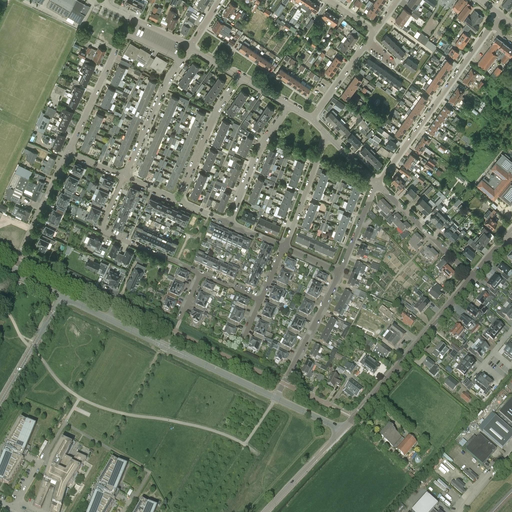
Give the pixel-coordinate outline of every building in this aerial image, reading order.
[(80,23),(89,7),(76,0),(49,0),(46,6),(67,18),(68,16),(80,23)] [(132,0),(129,6),(134,9),(138,0),(132,0)] [(146,0),(141,0),(141,2),(138,0),(134,9),(140,11),(141,8),(144,9),(148,1),(146,0)] [(203,10),(206,4),(200,0),(197,6),(194,4),(192,7),(198,10),(199,7),(203,10)] [(313,3),(308,0),(303,0),(302,2),(300,5),(300,6),(307,11),(313,3)] [(369,0),(365,5),(367,7),(376,13),(379,8),(373,3),(369,0)] [(379,8),(383,3),(378,0),(375,0),(373,3),(379,8)] [(421,4),(418,2),(414,0),(409,0),(407,3),(415,9),(413,12),(419,16),(421,13),(417,10),(421,4)] [(467,1),(465,0),(458,0),(452,8),(458,13),(467,1)] [(230,3),(226,8),(234,14),(235,13),(233,11),(236,7),(230,3)] [(284,6),(280,3),(274,12),(278,15),(284,6)] [(310,13),(311,12),(314,14),(319,7),(313,3),(307,11),(306,13),(308,14),(309,14),(310,13)] [(457,16),(463,20),(466,16),(465,16),(471,8),(466,4),(457,16)] [(159,7),(158,8),(154,6),(149,16),(156,20),(159,15),(162,9),(159,7)] [(372,18),(376,13),(367,7),(366,9),(368,11),(366,13),(372,18)] [(234,15),(234,14),(226,8),(223,14),(229,18),(232,13),(234,15)] [(403,9),(399,14),(406,19),(410,22),(413,17),(416,19),(419,16),(413,12),(411,14),(410,14),(403,9)] [(170,10),(166,18),(165,20),(168,21),(167,25),(173,28),(178,19),(174,18),(176,13),(170,10)] [(189,28),(189,27),(191,24),(192,25),(195,21),(192,19),(194,14),(191,12),(189,11),(186,15),(190,17),(187,21),(185,26),(184,25),(180,32),(186,34),(189,28)] [(329,20),(332,15),(326,11),(321,18),(325,21),(326,19),(329,20)] [(467,24),(463,28),(467,31),(471,27),(475,31),(479,26),(477,25),(483,18),(474,11),(469,18),(466,16),(463,20),(464,21),(464,22),(467,24)] [(402,25),(406,19),(399,14),(395,20),(402,25)] [(329,24),(333,27),(338,20),(332,15),(329,20),(327,23),(329,24)] [(286,22),(278,17),(276,20),(283,26),(285,28),(288,24),(288,23),(286,22)] [(309,29),(314,20),(311,19),(306,27),(309,29)] [(229,27),(224,25),(218,20),(215,25),(229,33),(231,29),(229,27)] [(285,28),(288,29),(293,33),(296,29),(291,25),(288,23),(288,24),(285,28)] [(231,35),(229,33),(215,25),(212,29),(219,33),(225,37),(226,36),(230,38),(231,35)] [(467,31),(463,28),(461,27),(457,33),(460,35),(458,38),(465,43),(469,37),(465,34),(467,31)] [(348,34),(346,37),(346,38),(347,39),(353,43),(357,38),(351,34),(352,33),(350,32),(348,34)] [(416,39),(420,42),(425,36),(421,32),(416,39)] [(79,41),(84,43),(86,38),(79,35),(77,39),(79,40),(79,41)] [(381,40),(386,45),(391,39),(386,35),(381,40)] [(429,39),(425,36),(420,42),(424,45),(429,39)] [(342,43),(344,44),(350,48),(353,43),(347,39),(346,38),(343,43),(342,43)] [(462,48),(465,43),(458,38),(456,40),(454,38),(450,43),(456,47),(457,44),(462,48)] [(500,41),(496,38),(492,43),(493,43),(478,63),(478,64),(476,66),(484,72),(496,57),(504,63),(510,56),(511,53),(511,49),(500,41)] [(391,39),(386,45),(390,49),(395,43),(391,39)] [(433,51),(436,46),(428,40),(424,45),(433,51)] [(346,54),(350,48),(344,44),(342,43),(343,43),(341,42),(337,48),(340,50),(341,50),(346,54)] [(390,49),(395,53),(400,48),(395,43),(390,49)] [(456,47),(450,43),(445,50),(455,57),(458,52),(454,49),(456,47)] [(91,48),(88,47),(88,46),(83,44),(81,47),(87,49),(90,51),(96,53),(95,53),(103,57),(105,51),(98,47),(97,50),(91,48)] [(124,53),(134,59),(140,48),(139,49),(130,44),(124,53)] [(244,53),(247,47),(242,44),(239,49),(244,53)] [(400,48),(395,53),(399,58),(401,56),(404,57),(408,53),(407,52),(408,52),(402,46),(400,48)] [(247,47),(244,53),(248,56),(252,50),(247,47)] [(150,54),(140,48),(134,59),(135,59),(135,58),(144,64),(143,66),(146,67),(152,57),(149,56),(150,54)] [(252,50),(248,56),(253,59),(257,53),(252,50)] [(93,55),(94,56),(93,59),(100,63),(103,57),(95,53),(96,53),(94,53),(93,55)] [(257,53),(253,59),(258,62),(262,57),(257,53)] [(403,63),(408,67),(412,61),(407,57),(410,54),(408,53),(404,57),(406,59),(403,63)] [(154,59),(152,57),(146,67),(148,69),(151,66),(161,72),(166,62),(156,56),(154,59)] [(258,62),(263,66),(267,60),(262,57),(258,62)] [(335,57),(331,62),(338,66),(341,61),(335,57)] [(364,64),(369,67),(373,62),(368,58),(364,64)] [(83,62),(81,68),(92,73),(94,67),(90,65),(91,62),(85,59),(83,62)] [(444,59),(441,64),(442,65),(448,70),(452,65),(444,59)] [(267,60),(263,66),(268,69),(272,63),(267,60)] [(418,65),(412,61),(408,67),(413,71),(418,65)] [(193,62),(189,68),(195,72),(199,67),(193,62)] [(334,71),(338,66),(331,62),(328,66),(334,71)] [(373,62),(369,67),(373,71),(377,65),(373,62)] [(119,65),(116,71),(123,74),(125,68),(119,65)] [(377,65),(373,71),(378,74),(382,69),(377,65)] [(445,74),(448,70),(442,65),(439,70),(445,74)] [(331,76),(334,71),(328,66),(324,71),(331,76)] [(493,72),(489,77),(494,80),(497,76),(502,70),(497,66),(493,72)] [(89,79),(92,73),(81,68),(79,71),(83,72),(82,76),(89,79)] [(195,72),(189,68),(185,73),(192,78),(195,72)] [(281,78),(285,72),(280,68),(276,75),(281,78)] [(472,68),(467,75),(475,80),(477,78),(475,76),(477,73),(472,68)] [(382,69),(378,74),(383,78),(387,72),(382,69)] [(442,79),(445,74),(439,70),(436,75),(442,79)] [(120,79),(123,74),(116,71),(114,76),(120,79)] [(285,72),(281,78),(286,81),(290,75),(285,72)] [(387,72),(383,78),(388,81),(392,76),(387,72)] [(185,73),(182,78),(188,83),(192,78),(185,73)] [(290,75),(286,81),(291,85),(295,78),(290,75)] [(436,75),(432,80),(438,84),(442,79),(436,75)] [(475,80),(467,75),(462,81),(468,85),(471,82),(473,83),(475,80)] [(72,82),(74,82),(80,86),(82,83),(86,85),(89,79),(82,76),(79,81),(74,79),(72,82)] [(123,80),(120,79),(114,76),(111,82),(120,86),(123,80)] [(355,76),(351,81),(357,85),(361,80),(355,76)] [(392,76),(388,81),(393,85),(397,79),(392,76)] [(218,77),(215,83),(221,87),(225,82),(218,77)] [(178,84),(179,84),(186,89),(188,86),(186,85),(188,83),(182,78),(178,84)] [(295,78),(291,85),(296,88),(300,82),(295,78)] [(149,79),(146,85),(153,88),(156,82),(149,79)] [(397,79),(393,85),(398,88),(402,83),(397,79)] [(435,89),(438,84),(432,80),(429,84),(435,89)] [(357,85),(351,81),(347,86),(354,90),(357,85)] [(74,93),(81,96),(84,90),(79,88),(80,86),(74,82),(73,85),(70,91),(72,92),(74,93)] [(296,88),(301,91),(305,85),(300,82),(296,88)] [(217,92),(221,87),(215,83),(211,88),(217,92)] [(431,94),(435,89),(429,84),(425,89),(431,94)] [(151,94),(153,88),(146,85),(144,91),(151,94)] [(305,85),(301,91),(306,95),(310,88),(305,85)] [(347,86),(344,91),(350,95),(354,90),(347,86)] [(458,87),(453,94),(461,99),(462,100),(464,98),(461,95),(464,92),(458,87)] [(106,93),(112,96),(115,98),(117,93),(117,92),(108,88),(106,93)] [(214,97),(217,92),(211,88),(207,93),(214,97)] [(144,91),(141,97),(149,100),(151,94),(144,91)] [(241,91),(237,96),(244,101),(248,95),(241,91)] [(347,100),(350,95),(344,91),(340,96),(347,100)] [(78,102),(81,96),(74,93),(72,92),(71,94),(73,95),(71,98),(78,102)] [(115,98),(112,96),(106,93),(103,99),(110,102),(113,103),(115,98)] [(210,103),(214,97),(207,93),(204,98),(210,103)] [(461,99),(453,94),(449,100),(454,104),(457,101),(459,102),(461,99)] [(422,95),(418,100),(424,104),(427,99),(422,95)] [(171,96),(169,102),(176,105),(178,99),(179,99),(177,99),(171,96)] [(178,96),(177,99),(179,99),(178,99),(185,102),(183,105),(186,107),(189,100),(178,96)] [(244,101),(237,96),(234,101),(240,106),(244,101)] [(146,106),(149,100),(141,97),(139,103),(146,106)] [(76,108),(78,102),(71,98),(68,104),(76,108)] [(113,103),(110,102),(103,99),(101,104),(110,109),(113,103)] [(342,109),(343,108),(345,105),(338,100),(335,104),(342,109)] [(420,109),(424,104),(418,100),(415,105),(420,109)] [(482,100),(476,109),(480,111),(485,103),(482,100)] [(234,101),(230,106),(237,111),(240,106),(234,101)] [(169,102),(166,108),(173,111),(176,105),(169,102)] [(143,112),(146,106),(139,103),(136,109),(143,112)] [(417,114),(420,109),(415,105),(411,110),(417,114)] [(233,116),(237,111),(230,106),(226,112),(233,116)] [(273,110),(267,106),(263,111),(270,116),(273,110)] [(441,111),(447,115),(451,110),(445,106),(441,111)] [(63,108),(60,114),(70,119),(73,113),(66,110),(63,108)] [(173,111),(166,108),(164,114),(171,117),(173,111)] [(141,118),(143,112),(136,109),(134,115),(141,118)] [(329,122),(335,117),(337,114),(333,110),(325,117),(329,122)] [(414,119),(417,114),(411,110),(408,115),(414,119)] [(198,111),(195,117),(202,120),(205,114),(198,111)] [(266,121),(270,116),(263,111),(260,116),(266,121)] [(358,113),(356,111),(353,115),(358,118),(357,120),(356,121),(358,123),(363,118),(362,117),(361,116),(358,113)] [(441,111),(438,115),(444,120),(447,115),(441,111)] [(96,113),(94,119),(101,122),(104,117),(96,113)] [(68,125),(70,119),(60,114),(59,116),(62,118),(60,121),(68,125)] [(164,114),(161,120),(168,123),(171,117),(164,114)] [(43,133),(50,118),(43,115),(36,129),(43,133)] [(138,124),(141,118),(134,115),(131,121),(138,124)] [(245,119),(244,120),(240,126),(245,129),(248,126),(246,124),(251,117),(248,115),(245,119)] [(410,123),(414,119),(408,115),(405,119),(410,123)] [(438,115),(434,120),(440,125),(444,120),(438,115)] [(260,116),(256,121),(262,126),(266,121),(260,116)] [(359,130),(362,132),(367,126),(371,123),(370,121),(366,124),(363,119),(365,117),(363,116),(362,117),(363,118),(358,123),(357,123),(362,127),(359,130)] [(200,125),(202,120),(195,117),(193,122),(200,125)] [(335,117),(329,122),(334,126),(339,121),(335,117)] [(94,119),(91,125),(98,128),(99,129),(100,126),(99,126),(101,122),(94,119)] [(407,128),(410,123),(405,119),(401,124),(407,128)] [(168,123),(161,120),(159,126),(166,129),(168,123)] [(222,120),(220,126),(227,129),(230,123),(222,120)] [(259,131),(262,126),(256,121),(255,120),(252,123),(254,124),(252,127),(259,131)] [(434,120),(431,125),(437,130),(440,125),(434,120)] [(52,124),(51,127),(57,130),(63,133),(64,131),(63,131),(64,130),(65,131),(68,125),(60,121),(58,127),(52,124)] [(136,130),(138,124),(131,121),(129,127),(136,130)] [(339,121),(334,126),(338,130),(343,125),(339,121)] [(198,131),(200,125),(193,122),(190,128),(198,131)] [(403,133),(407,128),(401,124),(398,129),(403,133)] [(91,125),(88,130),(96,134),(98,128),(91,125)] [(343,125),(338,130),(342,134),(347,129),(343,125)] [(437,130),(431,125),(427,130),(433,135),(437,130)] [(159,126),(156,132),(163,135),(166,129),(159,126)] [(227,129),(220,126),(217,132),(225,135),(227,129)] [(240,126),(237,131),(234,138),(237,139),(239,135),(240,136),(241,133),(242,133),(245,129),(240,126)] [(133,136),(136,130),(129,127),(126,133),(133,136)] [(195,137),(198,131),(190,128),(188,134),(195,137)] [(400,138),(403,133),(398,129),(394,134),(400,138)] [(88,130),(86,136),(93,139),(94,140),(95,137),(94,137),(96,134),(88,130)] [(392,141),(394,138),(383,130),(381,134),(389,139),(385,145),(392,149),(396,143),(392,141)] [(163,135),(156,132),(154,137),(161,141),(163,135)] [(217,132),(215,138),(222,141),(225,135),(217,132)] [(346,138),(351,143),(359,135),(357,132),(354,136),(351,133),(346,138)] [(131,142),(133,136),(126,133),(124,138),(131,142)] [(55,140),(62,143),(65,137),(58,134),(55,140)] [(193,143),(195,137),(188,134),(185,139),(193,143)] [(359,135),(351,143),(355,147),(360,142),(358,140),(361,137),(359,135)] [(86,136),(83,142),(90,145),(93,139),(86,136)] [(423,136),(419,142),(423,145),(425,142),(428,144),(430,141),(423,136)] [(154,137),(151,143),(158,146),(161,141),(154,137)] [(242,138),(241,141),(250,145),(252,139),(246,137),(245,139),(242,138)] [(128,147),(131,142),(124,138),(121,144),(128,147)] [(219,147),(222,141),(215,138),(212,144),(219,147)] [(59,150),(62,143),(55,140),(53,139),(51,142),(54,143),(52,146),(59,150)] [(190,148),(193,143),(185,139),(183,145),(190,148)] [(241,141),(239,147),(248,150),(250,145),(241,141)] [(88,151),(90,145),(83,142),(80,147),(88,151)] [(419,142),(415,148),(421,153),(424,150),(429,154),(432,151),(426,147),(423,145),(419,142)] [(158,146),(151,143),(149,149),(156,152),(158,146)] [(126,153),(128,147),(121,144),(119,150),(126,153)] [(446,148),(441,144),(437,149),(443,153),(446,148)] [(188,154),(190,148),(183,145),(180,151),(188,154)] [(360,151),(364,155),(368,151),(364,146),(360,151)] [(381,146),(379,149),(382,151),(388,155),(390,152),(381,146)] [(248,150),(239,147),(236,152),(245,156),(248,150)] [(149,149),(146,155),(153,158),(156,152),(149,149)] [(210,149),(207,155),(215,158),(217,152),(210,149)] [(269,149),(267,154),(273,157),(276,158),(277,156),(274,155),(276,151),(269,149)] [(368,151),(364,155),(368,160),(373,155),(375,153),(370,149),(368,151)] [(30,150),(28,155),(29,155),(35,158),(38,154),(30,150)] [(123,159),(126,153),(119,150),(116,156),(123,159)] [(185,160),(188,154),(180,151),(178,157),(185,160)] [(483,177),(476,185),(494,200),(498,195),(510,204),(511,201),(511,181),(510,180),(511,178),(511,162),(509,160),(510,159),(509,158),(504,154),(503,153),(497,161),(490,169),(495,173),(493,176),(491,175),(490,177),(490,179),(488,182),(483,177)] [(267,154),(265,160),(271,163),(274,164),(276,158),(273,157),(267,154)] [(410,154),(407,159),(418,167),(419,167),(421,169),(422,166),(416,162),(418,159),(410,154)] [(35,158),(29,155),(28,155),(25,159),(33,163),(35,158)] [(153,158),(146,155),(144,161),(151,164),(153,158)] [(207,155),(205,161),(212,164),(215,158),(207,155)] [(373,155),(368,160),(372,164),(377,159),(373,155)] [(44,160),(43,162),(52,166),(55,159),(50,156),(47,162),(44,160)] [(121,165),(123,159),(116,156),(113,162),(121,165)] [(242,164),(239,162),(240,159),(234,156),(231,166),(234,167),(240,169),(242,164)] [(183,165),(185,160),(178,157),(176,162),(183,165)] [(427,162),(433,166),(436,162),(430,158),(427,162)] [(377,159),(372,164),(377,168),(381,163),(377,159)] [(407,159),(403,164),(412,170),(414,167),(417,169),(418,167),(407,159)] [(265,160),(262,166),(269,168),(272,169),(274,164),(271,163),(265,160)] [(297,160),(295,166),(302,169),(304,163),(297,160)] [(144,161),(141,167),(148,170),(151,164),(144,161)] [(209,170),(212,164),(205,161),(202,167),(209,170)] [(434,166),(433,166),(427,162),(427,161),(424,165),(431,170),(434,166)] [(48,173),(52,166),(43,162),(42,163),(46,165),(43,170),(48,173)] [(180,171),(183,165),(176,162),(173,168),(180,171)] [(78,164),(77,164),(77,165),(75,164),(72,169),(74,171),(73,173),(81,177),(82,174),(81,173),(84,168),(81,167),(81,166),(80,165),(79,164),(78,164)] [(271,172),(272,169),(262,166),(260,171),(268,175),(270,172),(271,172)] [(300,174),(302,169),(295,166),(292,172),(300,174)] [(29,171),(28,173),(17,167),(12,178),(27,185),(28,181),(32,172),(29,171)] [(145,176),(148,170),(141,167),(138,173),(145,176)] [(238,175),(240,169),(234,167),(233,169),(230,167),(229,171),(238,175)] [(398,170),(405,175),(408,172),(401,167),(398,170)] [(178,177),(180,171),(173,168),(171,174),(178,177)] [(235,181),(238,175),(229,171),(227,175),(230,176),(229,178),(235,181)] [(200,172),(197,178),(205,182),(207,176),(200,172)] [(292,172),(290,178),(297,180),(300,174),(292,172)] [(321,172),(319,178),(326,181),(328,175),(321,172)] [(66,180),(76,185),(78,180),(80,180),(81,177),(73,173),(72,176),(69,175),(68,177),(67,177),(67,178),(66,179),(66,180)] [(44,182),(43,182),(45,177),(39,174),(36,179),(39,180),(36,185),(28,181),(27,185),(29,186),(35,188),(35,189),(40,191),(44,182)] [(175,183),(178,177),(171,174),(168,179),(175,183)] [(397,175),(391,181),(396,185),(401,180),(401,179),(402,178),(400,176),(399,178),(397,175)] [(401,179),(401,180),(396,185),(400,189),(405,184),(403,182),(407,178),(405,175),(402,178),(401,179)] [(100,182),(99,185),(107,189),(108,186),(111,187),(113,181),(111,180),(111,179),(110,179),(109,178),(108,178),(107,178),(104,177),(102,183),(100,182)] [(226,177),(224,182),(226,183),(227,183),(227,184),(233,186),(235,181),(229,178),(226,177)] [(6,191),(6,192),(12,194),(15,187),(24,191),(25,189),(27,185),(12,178),(6,191)] [(205,182),(197,178),(195,184),(202,187),(205,182)] [(262,184),(263,181),(264,181),(263,181),(257,178),(255,184),(261,186),(264,188),(265,185),(262,184)] [(295,186),(297,180),(290,178),(288,183),(288,184),(293,186),(295,186)] [(319,178),(317,184),(324,187),(326,181),(319,178)] [(173,188),(175,183),(168,179),(166,185),(173,188)] [(73,190),(76,185),(66,180),(65,181),(65,182),(65,183),(65,184),(64,186),(66,187),(65,190),(73,194),(75,191),(73,190)] [(195,184),(192,190),(199,193),(202,187),(195,184)] [(259,192),(261,186),(255,184),(253,189),(259,192)] [(324,187),(317,184),(314,190),(322,193),(324,187)] [(354,184),(351,190),(359,193),(361,187),(354,184)] [(36,200),(40,191),(35,189),(35,188),(29,186),(27,185),(25,189),(33,193),(31,198),(36,200)] [(99,189),(97,194),(107,199),(107,198),(107,197),(108,196),(108,195),(107,195),(108,193),(106,192),(107,189),(99,185),(98,188),(99,189)] [(433,188),(432,188),(430,186),(424,192),(426,195),(433,188)] [(128,192),(137,196),(139,191),(130,187),(128,192)] [(442,192),(445,195),(450,191),(446,187),(442,192)] [(415,193),(411,188),(405,194),(410,199),(415,193)] [(259,196),(260,196),(261,193),(259,192),(253,189),(250,195),(259,198),(259,197),(259,196)] [(286,189),(284,195),(291,198),(293,192),(291,191),(286,189)] [(58,196),(58,197),(68,202),(70,196),(72,197),(73,194),(65,190),(64,193),(61,192),(60,194),(59,195),(58,196)] [(197,199),(199,193),(192,190),(189,196),(197,199)] [(211,193),(215,194),(218,196),(221,197),(227,200),(230,194),(221,190),(220,193),(212,190),(211,193)] [(319,199),(322,193),(314,190),(312,196),(319,199)] [(356,199),(359,193),(351,190),(349,196),(356,199)] [(19,198),(12,194),(6,192),(4,196),(17,202),(19,198)] [(140,197),(137,196),(128,192),(126,197),(135,201),(138,202),(140,197)] [(107,199),(97,194),(94,200),(93,199),(91,202),(99,206),(101,203),(103,204),(104,202),(105,202),(105,201),(106,200),(107,199)] [(434,203),(437,205),(439,203),(443,199),(446,197),(443,194),(441,197),(434,203)] [(248,201),(254,203),(256,204),(259,198),(250,195),(248,201)] [(289,204),(291,198),(284,195),(281,201),(289,204)] [(227,200),(221,197),(218,196),(217,198),(220,200),(219,203),(225,205),(227,200)] [(347,202),(354,205),(356,199),(349,196),(347,202)] [(65,207),(68,202),(58,197),(57,198),(57,199),(57,200),(57,201),(56,203),(59,204),(57,207),(65,211),(67,208),(65,207)] [(123,202),(133,206),(135,201),(126,197),(123,202)] [(420,209),(427,202),(425,199),(423,197),(416,204),(420,209)] [(146,207),(151,210),(155,200),(150,198),(146,207)] [(160,203),(155,200),(151,210),(156,212),(160,203)] [(223,211),(225,205),(219,203),(216,201),(214,207),(223,211)] [(286,210),(289,204),(281,201),(279,207),(286,210)] [(310,201),(308,208),(315,210),(317,204),(310,201)] [(354,205),(347,202),(345,201),(343,207),(344,208),(352,211),(354,205)] [(379,210),(381,212),(387,206),(382,201),(374,209),(377,212),(379,210)] [(91,206),(89,211),(99,216),(100,215),(100,214),(100,213),(100,212),(101,210),(98,209),(99,206),(91,202),(90,205),(91,206)] [(121,206),(130,211),(133,206),(123,202),(121,206)] [(427,202),(420,209),(425,214),(432,206),(427,202)] [(165,205),(160,203),(156,212),(161,214),(165,205)] [(434,214),(430,218),(434,223),(442,215),(447,210),(443,206),(439,203),(437,205),(437,206),(431,212),(434,214)] [(170,207),(165,205),(161,214),(165,216),(170,207)] [(119,211),(128,215),(130,211),(121,206),(119,211)] [(381,212),(379,214),(386,221),(390,218),(390,217),(388,215),(392,211),(387,206),(381,212)] [(50,213),(50,214),(60,219),(62,213),(64,214),(65,211),(57,207),(56,210),(53,209),(53,211),(52,210),(52,211),(51,212),(50,213)] [(174,209),(170,207),(165,216),(170,218),(174,209)] [(284,216),(286,210),(279,207),(277,213),(284,216)] [(15,216),(21,219),(22,218),(26,220),(30,212),(25,209),(25,210),(19,208),(17,212),(15,216)] [(315,210),(308,208),(306,213),(313,216),(316,217),(318,211),(315,210)] [(179,211),(174,209),(170,218),(175,221),(179,211)] [(491,219),(494,215),(497,211),(494,209),(486,219),(487,220),(485,223),(492,229),(497,223),(491,219)] [(257,216),(244,210),(240,219),(253,225),(257,216)] [(99,216),(89,211),(87,217),(85,216),(84,219),(92,223),(93,220),(96,221),(97,219),(98,219),(98,218),(99,217),(99,216)] [(117,216),(126,220),(128,215),(119,211),(117,216)] [(184,214),(179,211),(175,221),(180,223),(184,214)] [(373,221),(376,217),(371,212),(367,215),(373,221)] [(306,213),(303,219),(311,222),(313,216),(306,213)] [(51,221),(49,224),(57,228),(59,224),(57,224),(60,219),(50,214),(49,214),(49,215),(49,216),(49,217),(49,218),(48,220),(51,221)] [(189,216),(184,214),(180,223),(185,225),(189,216)] [(342,214),(340,220),(347,222),(350,216),(342,214)] [(397,228),(400,225),(398,223),(401,221),(396,215),(392,220),(390,218),(386,221),(385,222),(390,226),(392,223),(397,228)] [(446,219),(442,215),(434,223),(438,227),(442,223),(445,226),(449,222),(446,219)] [(115,221),(124,225),(126,220),(117,216),(115,221)] [(256,226),(262,228),(266,220),(259,217),(256,226)] [(309,228),(311,222),(303,219),(301,225),(309,228)] [(449,222),(445,226),(447,228),(443,232),(448,236),(453,231),(456,228),(452,224),(454,222),(451,219),(449,222)] [(268,221),(266,220),(262,228),(269,231),(272,223),(268,221)] [(345,228),(347,222),(340,220),(338,225),(345,228)] [(115,221),(112,226),(122,230),(124,225),(115,221)] [(276,222),(273,221),(272,223),(269,231),(277,235),(280,227),(275,224),(276,222)] [(57,228),(49,224),(48,227),(46,225),(43,231),(52,236),(55,230),(56,231),(57,228)] [(367,228),(365,234),(371,237),(375,238),(376,237),(377,233),(379,233),(381,229),(376,224),(373,231),(367,228)] [(402,227),(400,225),(397,228),(403,233),(400,236),(404,240),(408,236),(406,233),(410,229),(405,224),(402,227)] [(206,234),(212,237),(216,228),(210,225),(206,234)] [(335,231),(343,234),(345,228),(338,225),(335,225),(334,227),(335,228),(334,231),(335,231)] [(133,235),(138,238),(142,228),(137,226),(133,235)] [(485,243),(488,240),(490,237),(487,235),(489,232),(484,227),(481,231),(483,233),(479,238),(485,243)] [(142,228),(138,238),(143,240),(147,231),(142,228)] [(221,230),(216,228),(212,237),(216,239),(221,230)] [(456,228),(453,231),(448,236),(452,241),(456,237),(458,239),(466,232),(463,229),(460,232),(456,228)] [(225,232),(221,230),(216,239),(221,241),(225,232)] [(147,231),(143,240),(148,242),(152,233),(147,231)] [(343,234),(335,231),(334,231),(332,237),(340,240),(343,234)] [(226,243),(230,234),(225,232),(221,241),(226,243)] [(152,233),(148,242),(153,244),(157,235),(152,233)] [(235,236),(230,234),(226,243),(231,245),(235,236)] [(375,238),(371,237),(365,234),(363,240),(369,242),(370,240),(374,241),(375,238)] [(157,235),(153,244),(158,246),(162,237),(157,235)] [(301,246),(305,238),(298,235),(295,243),(301,246)] [(422,241),(417,235),(412,240),(414,242),(410,246),(416,252),(420,247),(418,245),(422,241)] [(44,236),(42,239),(40,237),(37,243),(40,245),(39,247),(45,250),(49,242),(53,244),(55,241),(44,236)] [(90,237),(87,244),(87,245),(92,247),(92,246),(95,247),(94,250),(97,251),(96,253),(103,257),(107,249),(100,245),(101,242),(98,240),(99,239),(95,237),(95,238),(91,236),(91,237),(90,237)] [(236,248),(240,239),(235,236),(231,245),(236,248)] [(477,236),(470,244),(473,247),(475,248),(475,249),(478,246),(481,249),(485,243),(479,238),(477,236)] [(162,237),(158,246),(163,249),(167,239),(162,237)] [(305,238),(301,246),(308,248),(311,241),(305,238)] [(167,239),(163,249),(168,251),(172,242),(167,239)] [(245,241),(240,239),(236,248),(241,250),(245,241)] [(245,241),(241,250),(246,252),(250,243),(245,241)] [(311,241),(308,248),(314,251),(317,243),(311,241)] [(172,242),(168,251),(173,253),(177,244),(172,242)] [(471,250),(473,247),(468,242),(466,245),(467,247),(463,252),(471,258),(475,253),(471,250)] [(317,243),(314,251),(320,254),(323,246),(317,243)] [(120,247),(118,247),(113,244),(109,254),(115,257),(114,259),(118,260),(121,253),(118,252),(120,247)] [(261,251),(270,255),(272,250),(263,246),(261,251)] [(320,254),(326,256),(329,249),(323,246),(320,254)] [(369,252),(366,251),(367,248),(361,246),(358,251),(365,254),(368,255),(369,252)] [(430,251),(426,247),(419,254),(423,258),(425,257),(429,261),(431,259),(433,261),(438,256),(431,250),(430,251)] [(329,249),(326,256),(332,259),(336,252),(329,249)] [(124,255),(121,253),(118,260),(121,262),(122,260),(129,263),(133,253),(126,250),(124,255)] [(268,260),(270,255),(261,251),(258,256),(268,260)] [(368,255),(365,254),(358,251),(356,257),(362,259),(364,256),(367,258),(368,257),(368,255)] [(198,253),(198,254),(194,262),(199,265),(203,256),(198,253)] [(208,258),(203,256),(199,265),(204,267),(208,258)] [(256,261),(265,265),(268,260),(258,256),(256,261)] [(209,269),(213,260),(208,258),(204,267),(209,269)] [(100,264),(93,261),(88,259),(85,266),(97,272),(99,268),(102,269),(100,272),(104,274),(108,265),(101,261),(100,264)] [(214,271),(219,273),(223,264),(224,261),(219,259),(218,262),(214,271)] [(218,262),(213,260),(209,269),(214,271),(218,262)] [(290,260),(289,261),(287,260),(284,266),(287,267),(285,269),(293,273),(295,270),(293,269),(296,264),(293,263),(294,262),(293,262),(292,261),(291,260),(290,260)] [(254,265),(263,270),(265,265),(256,261),(254,265)] [(442,261),(436,268),(439,271),(441,274),(441,273),(445,269),(446,270),(447,268),(447,267),(445,265),(446,265),(442,261)] [(356,263),(354,269),(364,273),(366,267),(356,263)] [(228,267),(223,264),(219,273),(224,276),(228,267)] [(229,278),(233,269),(234,266),(229,264),(228,267),(224,276),(229,278)] [(252,270),(261,274),(263,270),(254,265),(252,270)] [(504,274),(502,277),(507,281),(509,278),(507,276),(511,272),(508,270),(509,269),(506,266),(505,267),(502,265),(498,270),(504,274)] [(234,266),(233,269),(229,278),(234,280),(239,268),(234,266)] [(144,272),(135,267),(126,286),(135,290),(144,272)] [(445,269),(441,273),(448,280),(454,275),(447,268),(446,270),(445,269)] [(293,273),(285,269),(284,272),(282,271),(281,273),(280,273),(280,274),(279,274),(279,275),(278,276),(288,281),(291,282),(293,278),(292,276),(293,273)] [(354,269),(351,274),(358,277),(359,274),(363,276),(364,273),(354,269)] [(250,275),(259,279),(261,274),(252,270),(250,275)] [(125,274),(121,272),(119,275),(110,271),(107,278),(111,280),(109,284),(115,287),(118,281),(121,282),(125,274)] [(176,276),(174,279),(182,283),(183,280),(186,281),(189,275),(186,274),(186,273),(185,272),(184,272),(183,272),(183,271),(182,271),(182,272),(179,271),(177,277),(176,276)] [(322,274),(321,274),(321,275),(318,273),(316,279),(314,278),(313,281),(321,285),(322,282),(324,284),(327,278),(325,277),(325,276),(324,275),(323,274),(322,274)] [(351,274),(349,280),(355,283),(359,284),(362,278),(358,277),(351,274)] [(247,280),(257,284),(259,279),(250,275),(247,280)] [(278,277),(277,278),(277,279),(277,280),(277,281),(277,283),(279,284),(278,286),(286,290),(287,287),(286,286),(288,281),(278,276),(278,277)] [(491,278),(489,280),(498,287),(500,285),(502,286),(506,282),(501,278),(499,280),(494,276),(492,279),(491,278)] [(174,283),(172,288),(182,293),(182,292),(183,291),(183,290),(183,289),(183,287),(181,285),(182,283),(174,279),(173,282),(174,283)] [(247,280),(245,285),(254,289),(257,284),(247,280)] [(355,283),(349,280),(347,286),(353,288),(354,285),(359,287),(360,284),(359,284),(355,283)] [(496,290),(498,287),(489,280),(488,282),(489,283),(486,285),(491,290),(489,292),(491,293),(494,296),(498,292),(496,290)] [(319,288),(321,285),(313,281),(311,284),(313,285),(310,290),(320,295),(320,294),(321,293),(321,292),(321,291),(322,289),(319,288)] [(205,289),(204,292),(212,296),(213,293),(212,292),(215,287),(212,285),(212,284),(211,284),(210,283),(209,283),(208,283),(208,284),(205,283),(203,288),(205,289)] [(442,290),(437,285),(428,295),(436,302),(441,296),(438,294),(442,290)] [(270,293),(281,298),(284,299),(287,294),(285,293),(286,290),(278,286),(277,289),(274,288),(273,290),(272,291),(271,292),(271,293),(270,293)] [(182,293),(172,288),(169,293),(168,293),(167,296),(175,300),(176,297),(178,298),(179,296),(180,296),(180,295),(181,295),(181,294),(182,293)] [(320,296),(320,295),(310,290),(307,295),(306,295),(304,298),(312,302),(314,299),(316,300),(317,298),(318,298),(319,297),(319,296),(320,296)] [(344,291),(342,297),(351,301),(353,296),(350,294),(344,291)] [(422,299),(420,298),(423,295),(418,291),(416,294),(419,297),(418,298),(421,300),(418,304),(425,310),(427,307),(426,307),(428,305),(422,299)] [(197,299),(207,304),(209,298),(211,299),(212,296),(204,292),(203,295),(200,294),(199,296),(198,297),(197,298),(197,299)] [(270,298),(269,300),(271,301),(270,303),(278,307),(282,309),(284,306),(280,304),(282,303),(283,303),(284,299),(281,298),(270,293),(270,294),(270,295),(270,296),(270,297),(270,298)] [(497,299),(494,296),(491,293),(489,295),(488,295),(487,297),(482,293),(480,296),(488,303),(489,304),(491,301),(494,303),(497,299)] [(173,302),(175,300),(167,296),(165,296),(163,302),(165,303),(163,308),(164,308),(164,309),(165,310),(166,310),(167,311),(168,311),(168,310),(169,310),(170,308),(173,309),(176,304),(173,302)] [(236,296),(234,302),(236,303),(234,306),(243,309),(244,307),(246,308),(249,302),(246,301),(247,300),(246,300),(246,299),(245,299),(244,298),(243,298),(242,299),(236,296)] [(480,296),(476,300),(481,305),(477,310),(484,315),(487,311),(484,309),(488,303),(480,296)] [(345,305),(348,307),(351,301),(342,297),(339,302),(345,305)] [(312,309),(312,308),(313,306),(311,304),(312,302),(304,298),(303,301),(304,301),(301,307),(311,312),(312,311),(312,310),(312,309)] [(198,306),(196,309),(205,313),(206,310),(205,309),(207,304),(197,299),(196,300),(196,301),(196,302),(196,303),(195,305),(198,306)] [(345,312),(348,307),(345,305),(339,302),(336,308),(345,312)] [(409,311),(412,308),(420,315),(422,312),(423,313),(425,310),(418,304),(415,307),(413,304),(411,306),(405,302),(402,305),(405,307),(409,311)] [(277,310),(278,307),(270,303),(269,306),(267,305),(266,307),(265,307),(265,308),(264,308),(264,309),(263,310),(273,315),(275,310),(277,310)] [(234,310),(232,315),(242,319),(243,319),(243,318),(243,317),(243,316),(243,315),(244,313),(241,312),(243,309),(234,306),(231,304),(230,307),(234,310)] [(378,311),(390,320),(396,312),(390,308),(388,311),(382,306),(378,311)] [(311,312),(301,307),(299,312),(297,311),(296,314),(304,318),(305,315),(308,317),(309,315),(310,314),(311,313),(311,312)] [(470,307),(466,312),(475,319),(479,314),(470,307)] [(336,308),(333,313),(339,316),(337,318),(344,322),(344,321),(345,319),(342,317),(345,312),(336,308)] [(511,315),(505,310),(505,309),(504,308),(500,313),(499,312),(496,314),(502,319),(504,316),(509,321),(510,320),(511,320),(511,319),(511,315)] [(198,323),(202,315),(206,317),(207,314),(205,313),(196,309),(195,312),(193,311),(190,317),(193,318),(192,321),(193,321),(193,322),(194,323),(195,323),(196,324),(197,324),(197,323),(198,323)] [(271,320),(273,315),(263,310),(263,311),(262,312),(262,313),(262,314),(262,315),(261,317),(264,318),(263,320),(271,324),(272,321),(271,320)] [(489,311),(484,316),(488,320),(493,315),(489,311)] [(407,316),(403,313),(401,317),(404,319),(402,322),(406,325),(407,324),(410,327),(416,321),(411,317),(411,318),(407,315),(407,316)] [(304,325),(304,324),(305,322),(302,321),(304,318),(296,314),(294,317),(296,318),(293,323),(303,328),(303,327),(304,326),(304,325)] [(242,320),(242,319),(232,315),(230,320),(228,320),(227,323),(235,326),(236,324),(239,325),(240,323),(241,322),(241,321),(242,321),(242,320)] [(372,323),(374,324),(369,329),(372,332),(370,334),(375,338),(387,323),(378,315),(372,323)] [(465,319),(462,317),(458,321),(464,326),(462,327),(468,331),(472,326),(470,324),(471,323),(466,319),(465,319)] [(330,319),(327,325),(333,328),(336,322),(330,319)] [(490,325),(492,327),(493,327),(500,333),(503,329),(500,325),(502,323),(496,319),(494,321),(490,325)] [(256,327),(255,327),(266,332),(268,327),(269,327),(271,324),(263,320),(261,323),(259,322),(258,324),(257,325),(256,325),(256,326),(256,327)] [(234,329),(235,326),(227,323),(226,326),(227,327),(223,334),(224,335),(224,336),(225,337),(226,337),(227,337),(228,338),(228,337),(229,337),(230,335),(234,336),(236,330),(234,329)] [(303,329),(303,328),(293,323),(290,328),(289,328),(287,331),(295,335),(297,332),(299,333),(300,331),(300,332),(301,331),(302,330),(302,329),(303,329)] [(344,331),(343,333),(346,334),(351,326),(345,323),(341,329),(344,330),(344,331)] [(327,325),(325,330),(331,333),(332,330),(336,332),(337,330),(335,329),(333,328),(327,325)] [(386,331),(389,332),(383,339),(387,343),(394,348),(405,334),(394,325),(392,328),(390,327),(386,331)] [(465,336),(463,334),(466,330),(460,325),(459,327),(456,325),(452,329),(463,338),(465,336)] [(256,335),(255,337),(263,341),(265,338),(263,337),(266,332),(255,327),(255,328),(255,329),(255,330),(255,331),(255,332),(254,333),(256,335)] [(493,327),(492,327),(489,331),(496,337),(500,333),(493,327)] [(461,341),(463,338),(452,329),(448,334),(454,339),(455,339),(457,337),(461,341)] [(331,333),(325,330),(322,335),(328,338),(329,336),(331,333)] [(493,341),(496,337),(489,331),(488,330),(484,334),(482,336),(487,341),(489,339),(493,341)] [(296,342),(296,341),(295,341),(296,339),(294,338),(295,335),(287,331),(286,334),(287,335),(285,340),(295,345),(295,344),(295,343),(296,342)] [(322,335),(319,341),(325,344),(328,345),(331,340),(328,339),(328,338),(322,335)] [(262,344),(263,341),(255,337),(254,340),(251,339),(249,345),(248,348),(252,349),(252,350),(252,351),(253,351),(254,352),(255,352),(256,351),(257,351),(260,343),(262,344)] [(481,342),(477,347),(485,353),(489,349),(483,344),(485,342),(480,337),(478,340),(481,342)] [(364,348),(369,351),(374,344),(375,341),(373,340),(368,338),(363,344),(365,346),(364,348)] [(508,356),(511,351),(511,343),(511,342),(511,341),(510,339),(506,345),(508,347),(503,352),(505,353),(504,354),(507,357),(508,356)] [(294,345),(295,345),(285,340),(282,345),(281,344),(279,347),(287,351),(288,349),(291,350),(292,348),(293,347),(294,346),(294,345)] [(377,346),(389,355),(391,352),(380,342),(377,346)] [(437,357),(440,355),(442,357),(448,350),(440,344),(432,353),(437,357)] [(285,354),(287,351),(279,347),(275,345),(273,348),(279,351),(275,359),(276,359),(275,360),(276,361),(277,361),(277,362),(278,362),(279,362),(280,361),(281,362),(282,359),(285,361),(288,355),(285,354)] [(315,345),(312,351),(318,354),(321,348),(315,345)] [(384,361),(385,358),(386,359),(389,355),(377,346),(372,352),(384,361)] [(481,358),(485,353),(477,347),(473,351),(470,349),(468,351),(473,356),(475,353),(481,358)] [(322,356),(318,354),(312,351),(309,356),(315,359),(316,357),(320,358),(322,356)] [(464,363),(471,369),(475,364),(471,361),(473,359),(468,354),(462,361),(464,363)] [(368,358),(362,366),(373,375),(380,367),(368,358)] [(435,368),(427,361),(423,365),(429,371),(428,373),(433,377),(438,372),(436,371),(438,368),(436,366),(435,368)] [(306,362),(304,367),(310,370),(312,371),(315,366),(314,365),(312,365),(306,362)] [(347,362),(345,365),(353,371),(355,368),(354,368),(350,364),(347,362)] [(464,363),(461,367),(460,367),(468,373),(471,369),(464,363)] [(350,374),(353,371),(345,365),(343,367),(346,370),(346,371),(350,374)] [(464,377),(468,373),(460,367),(461,367),(459,365),(455,369),(464,377)] [(336,373),(342,376),(345,370),(338,366),(335,371),(337,372),(336,373)] [(312,371),(304,367),(301,373),(307,376),(305,378),(309,380),(312,374),(311,373),(312,371)] [(329,380),(327,384),(333,387),(335,385),(339,387),(342,382),(338,380),(339,378),(332,374),(330,378),(330,377),(328,380),(329,380)] [(324,377),(319,375),(316,381),(321,383),(324,377)] [(476,379),(471,384),(474,386),(475,385),(480,389),(488,379),(487,379),(488,378),(485,376),(484,377),(483,376),(482,377),(479,375),(476,379)] [(458,384),(452,379),(450,377),(445,383),(447,385),(448,385),(454,389),(458,384)] [(488,379),(480,389),(484,393),(483,394),(486,396),(490,391),(488,389),(492,383),(491,382),(492,381),(489,379),(488,380),(488,379)] [(347,384),(359,393),(362,389),(350,380),(347,384)] [(359,393),(347,384),(344,388),(351,393),(349,395),(352,398),(354,395),(356,397),(359,393)] [(463,393),(460,397),(467,404),(471,400),(463,393)] [(499,413),(495,417),(511,431),(511,397),(499,413)] [(502,449),(511,437),(511,431),(495,417),(482,432),(502,449)] [(9,485),(24,460),(22,459),(36,425),(27,421),(26,422),(21,419),(6,444),(7,445),(0,462),(0,481),(2,483),(3,482),(9,485)] [(379,436),(386,442),(395,432),(392,429),(392,428),(389,425),(379,436)] [(395,432),(386,442),(395,450),(396,450),(404,440),(401,438),(395,432)] [(468,448),(476,438),(474,435),(465,445),(468,448)] [(479,435),(466,451),(465,451),(483,466),(496,450),(479,435)] [(404,440),(396,450),(404,457),(416,443),(408,436),(404,440)] [(51,459),(34,506),(41,509),(50,487),(56,489),(49,511),(60,511),(65,495),(66,495),(69,490),(67,489),(71,484),(72,484),(73,481),(72,481),(74,479),(75,479),(78,474),(77,474),(80,468),(82,469),(83,466),(82,466),(86,459),(77,455),(73,461),(65,457),(72,445),(74,442),(64,437),(62,440),(51,459)] [(114,499),(117,491),(127,465),(118,461),(118,462),(112,459),(97,484),(98,485),(87,511),(107,511),(115,500),(114,499)] [(467,470),(463,475),(472,484),(477,479),(467,470)] [(456,480),(453,483),(462,491),(465,488),(456,480)] [(426,494),(419,503),(411,511),(435,511),(433,510),(438,504),(438,505),(426,494)] [(450,510),(452,507),(441,498),(439,501),(450,510)] [(154,511),(157,507),(148,503),(148,504),(142,500),(134,511),(154,511)]
